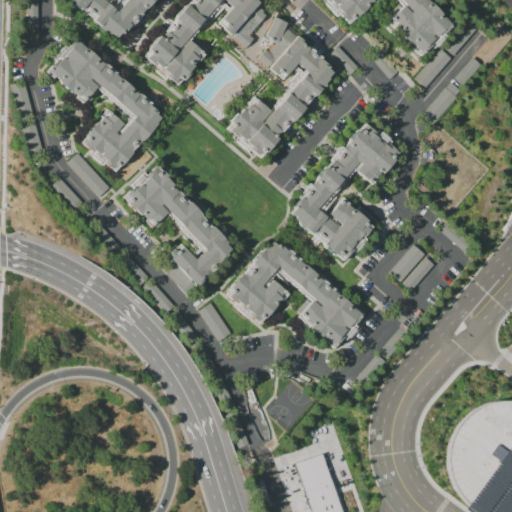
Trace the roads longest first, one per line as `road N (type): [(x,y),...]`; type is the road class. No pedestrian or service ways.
road 1 (motorway): [(212,463),(180,388),(147,339),(81,283),(0,250)]
road 2 (motorway): [(0,415),(22,391),(56,375),(92,373),(125,383),(151,404),(172,446),(173,478),(160,511)]
road 3 (residential): [(426,511),(396,474),(391,425),(409,383),(445,342)]
